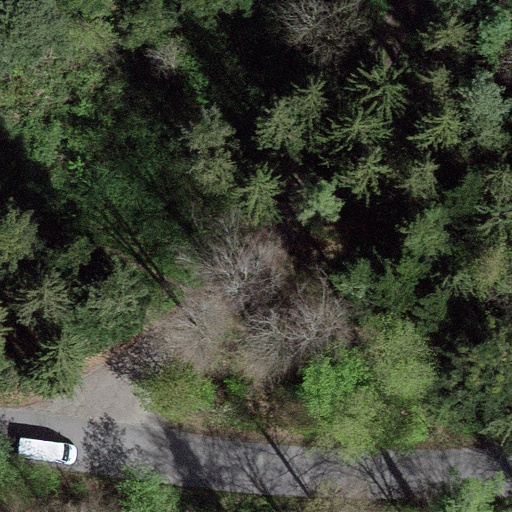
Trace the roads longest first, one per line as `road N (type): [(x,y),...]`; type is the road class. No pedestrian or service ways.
road 1 (track): [(405,0),(240,270),(52,439)]
road 2 (tertiary): [(511,468),(412,476),(232,467),(52,439)]
